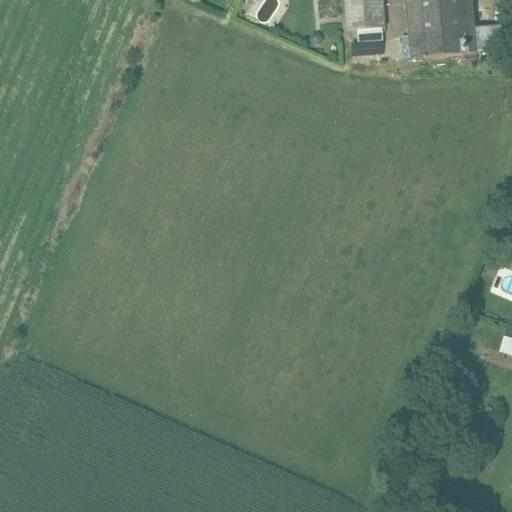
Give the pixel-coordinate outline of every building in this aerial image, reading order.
[(344,0),(347,34),(384,31),(381,0),(344,0)] [(477,54),(471,0),(404,0),(410,61),(477,54)] [(494,262),(493,264),(511,272),(511,226),(509,225),(494,262)] [(511,327),(508,326),(499,353),(511,357),(511,327)] [(501,434),(481,426),(472,447),(492,455),(501,434)]
